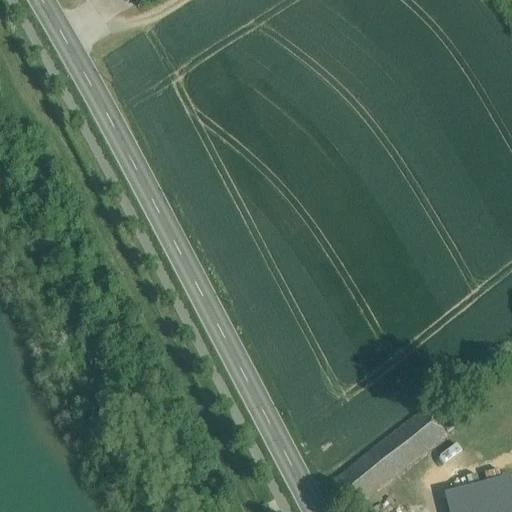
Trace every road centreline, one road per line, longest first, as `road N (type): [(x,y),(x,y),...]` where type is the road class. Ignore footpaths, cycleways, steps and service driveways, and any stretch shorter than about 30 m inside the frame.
road 1 (secondary): [(314,511),(41,0)]
road 2 (track): [(69,46),(114,26),(149,22),(189,0)]
